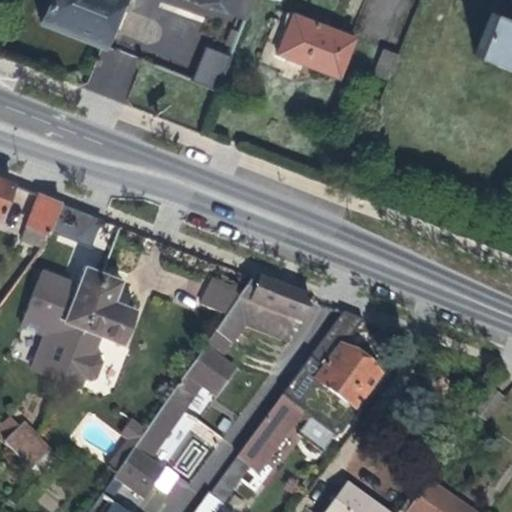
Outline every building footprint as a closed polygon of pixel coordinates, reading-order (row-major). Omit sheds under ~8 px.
[(47,0),(40,20),(102,44),(112,18),(118,0),(47,0)] [(191,0),(244,21),(244,20),(252,0),(191,0)] [(291,13),(290,15),(276,52),(301,62),(314,67),(338,76),(352,37),(291,13)] [(511,20),(502,17),(485,61),(511,71),(511,20)] [(238,36),(231,33),(226,45),(233,48),(238,36)] [(192,80),(216,89),(229,57),(205,47),(192,80)] [(372,74),(386,80),(397,54),(383,48),(372,74)] [(0,213),(11,183),(0,178),(0,213)] [(44,245),(60,202),(37,193),(22,236),(44,245)] [(90,246),(101,221),(70,207),(59,233),(90,246)] [(59,382),(63,370),(100,271),(83,265),(57,332),(45,327),(28,370),(59,382)] [(118,278),(100,271),(63,370),(80,377),(105,312),(118,317),(124,302),(111,296),(118,278)] [(310,299),(251,276),(235,300),(222,318),(215,328),(202,347),(160,407),(122,461),(152,482),(160,469),(149,460),(199,387),(213,395),(232,369),(217,358),(243,326),(284,342),(292,322),(300,325),(310,299)] [(339,314),(338,333),(354,334),(355,314),(339,314)] [(323,335),(279,394),(303,412),(321,387),(341,402),(352,410),(377,376),(323,335)] [(121,366),(123,343),(104,341),(101,364),(121,366)] [(450,400),(463,383),(442,367),(429,385),(450,400)] [(472,410),(484,419),(502,395),(490,386),(472,410)] [(331,417),(341,402),(321,387),(303,412),(306,414),(314,404),(331,417)] [(257,474),(303,412),(279,394),(206,493),(220,503),(247,466),(257,474)] [(0,424),(0,440),(16,458),(38,437),(14,411),(0,424)] [(323,451),(336,435),(311,415),(298,431),(323,451)] [(50,449),(38,437),(16,458),(27,470),(50,449)] [(407,495),(395,511),(471,511),(427,480),(413,499),(407,495)] [(385,511),(344,483),(322,511),(385,511)] [(128,511),(101,491),(86,511),(128,511)] [(213,511),(220,503),(206,493),(192,511),(213,511)]
